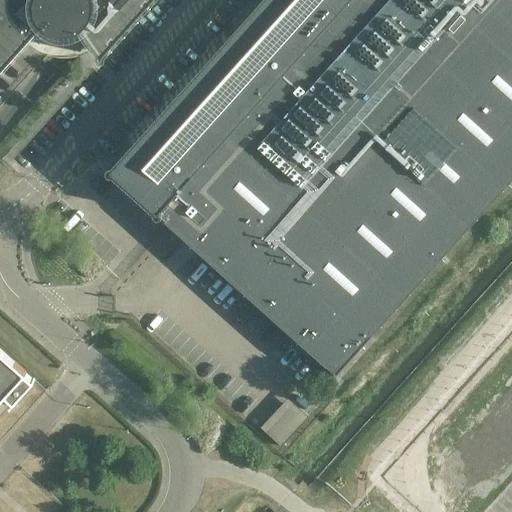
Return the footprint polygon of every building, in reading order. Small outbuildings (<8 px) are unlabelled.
[(0,0),(0,70),(42,24),(49,29),(56,32),(64,33),(73,32),(80,28),(92,45),(101,57),(151,0),(0,0)] [(511,0),(263,0),(227,41),(453,244),(511,178),(511,0)] [(227,41),(110,171),(336,374),(453,244),(227,41)] [(26,372),(0,348),(0,401),(5,395),(12,402),(9,405),(11,406),(35,380),(33,378),(32,379),(26,373),(26,372)] [(0,511),(54,511),(63,503),(21,467),(0,448),(0,442),(46,390),(35,380),(11,406),(9,405),(12,402),(5,395),(0,401),(0,511)]
